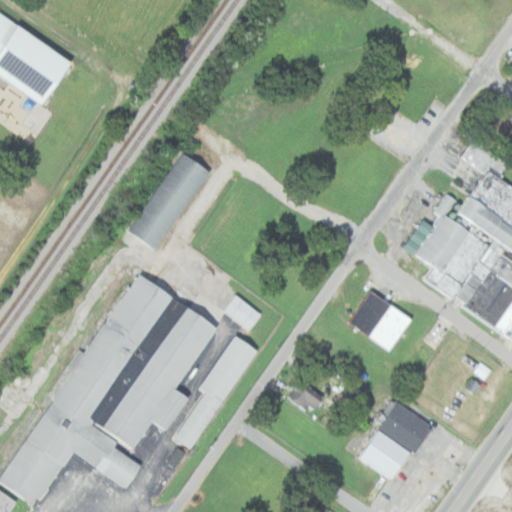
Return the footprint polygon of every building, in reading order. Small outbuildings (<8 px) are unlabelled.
[(77,61),(0,11),(0,74),(48,106),(77,61)] [(511,193),(479,171),(482,166),(482,154),(466,154),(465,143),(455,159),(476,173),(451,211),(444,207),(444,191),(430,212),(435,216),(409,256),(426,267),(419,279),(448,298),(447,298),(494,330),(495,336),(511,347),(511,193)] [(177,150),(123,233),(150,251),(204,168),(177,150)] [(411,254),(425,226),(414,220),(400,248),(411,254)] [(5,482),(42,503),(71,451),(132,486),(147,459),(128,449),(144,421),(165,433),(185,397),(173,390),(195,351),(199,354),(214,328),(123,277),(72,368),(69,367),(5,482)] [(343,323),(388,352),(409,319),(363,290),(343,323)] [(217,310),(246,332),(259,314),(230,293),(217,310)] [(193,389),(196,392),(167,439),(187,451),(250,348),(227,333),(193,389)] [(482,379),(489,369),(478,361),(471,370),(482,379)] [(461,390),(472,394),(477,383),(466,378),(461,390)] [(311,413),(321,395),(294,380),(284,398),(311,413)] [(352,458),(387,480),(423,422),(388,400),(352,458)] [(11,511),(20,499),(0,486),(0,511),(11,511)]
